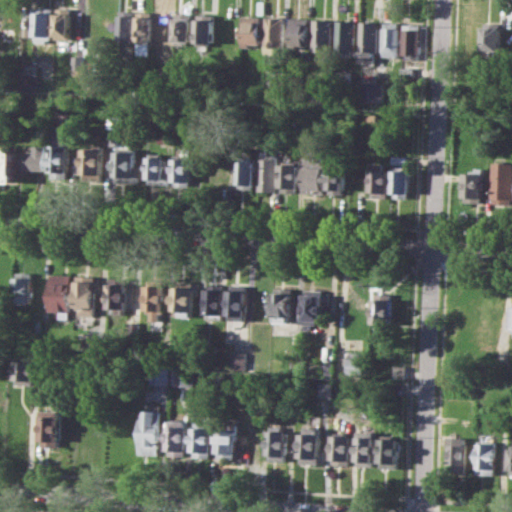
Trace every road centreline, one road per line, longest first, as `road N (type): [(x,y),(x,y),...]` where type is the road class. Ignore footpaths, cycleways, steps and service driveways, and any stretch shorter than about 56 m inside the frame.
road 1 (residential): [(0,220),(511,250)]
road 2 (residential): [(442,0),(421,511)]
road 3 (residential): [(0,488),(348,511)]
